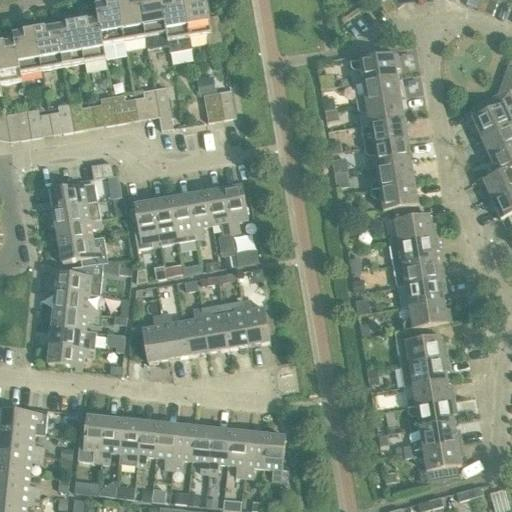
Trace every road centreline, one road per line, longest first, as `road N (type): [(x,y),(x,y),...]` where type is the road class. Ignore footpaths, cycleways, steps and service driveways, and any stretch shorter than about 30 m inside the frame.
road 1 (residential): [(509,323),(463,207),(442,104),(437,6)]
road 2 (residential): [(266,405),(0,380)]
road 3 (residential): [(5,167),(151,141),(156,169),(241,158)]
road 4 (residential): [(496,483),(497,372),(509,323)]
